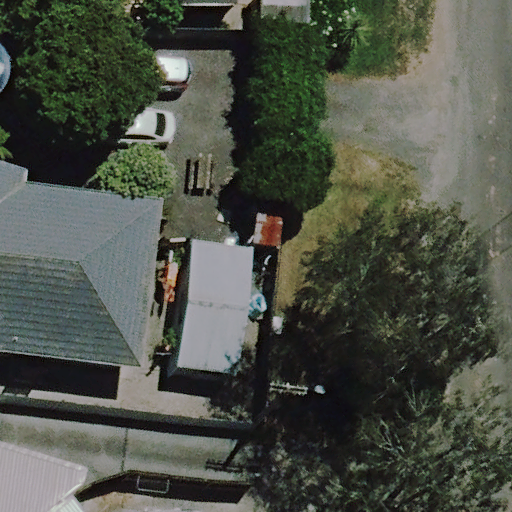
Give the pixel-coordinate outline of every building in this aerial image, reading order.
[(8,0),(43,17),(51,0),(8,0)] [(225,0),(164,0),(164,13),(225,16),(225,0)] [(149,222),(0,200),(0,373),(125,391),(149,222)] [(241,271),(182,263),(167,382),(226,389),(241,271)] [(62,511),(70,455),(0,448),(0,511),(62,511)]
